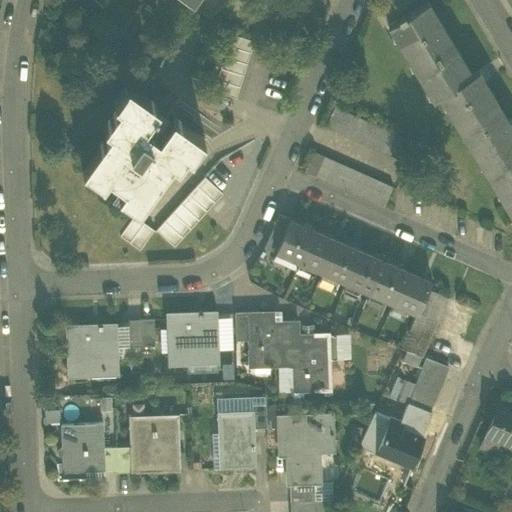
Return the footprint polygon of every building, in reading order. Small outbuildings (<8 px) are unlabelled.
[(440,95),(457,123),(496,100),(478,69),(471,74),(427,1),(404,15),(403,12),(397,16),(398,18),(388,25),(432,99),(440,95)] [(231,33),(227,45),(250,52),(254,40),(231,33)] [(227,45),(224,56),(246,63),(250,52),(227,45)] [(224,56),(220,67),(243,74),(246,63),(224,56)] [(220,67),(216,79),(239,86),(243,74),(220,67)] [(216,79),(213,90),(236,97),(239,86),(216,79)] [(119,193),(138,206),(172,159),(177,163),(186,152),(191,155),(203,138),(173,117),(158,137),(143,125),(157,106),(127,84),(115,101),(120,105),(105,125),(111,129),(83,168),(102,181),(108,173),(125,185),(119,193)] [(511,126),(496,100),(457,123),(511,214),(511,126)] [(325,126),(336,131),(345,111),(334,106),(325,126)] [(336,131),(348,136),(356,116),(345,111),(336,131)] [(348,136),(359,141),(368,121),(356,116),(348,136)] [(359,141),(370,146),(379,126),(368,121),(359,141)] [(370,146),(381,151),(390,131),(379,126),(370,146)] [(381,151),(393,156),(401,136),(390,131),(381,151)] [(393,156),(404,161),(413,141),(401,136),(393,156)] [(305,170),(316,175),(325,156),(314,151),(305,170)] [(316,175),(327,181),(336,161),(325,156),(316,175)] [(327,181),(339,186),(347,166),(336,161),(327,181)] [(339,186),(350,191),(359,171),(347,166),(339,186)] [(350,191),(361,196),(370,176),(359,171),(350,191)] [(361,196),(373,201),(381,181),(370,176),(361,196)] [(205,178),(197,186),(214,202),(222,194),(205,178)] [(373,201),(384,206),(393,186),(381,181),(373,201)] [(197,186),(188,195),(206,211),(214,202),(197,186)] [(119,193),(112,202),(131,215),(138,206),(119,193)] [(188,195),(180,204),(198,220),(206,211),(188,195)] [(180,204),(172,213),(190,229),(198,220),(180,204)] [(172,213),(164,222),(182,238),(190,229),(172,213)] [(265,246),(275,251),(289,219),(279,214),(265,246)] [(120,236),(129,243),(143,223),(134,216),(120,236)] [(275,252),(299,262),(314,228),(290,218),(289,219),(275,251),(275,252)] [(164,222),(156,230),(174,246),(182,238),(164,222)] [(153,230),(143,223),(129,243),(139,250),(153,230)] [(299,262),(322,272),(337,239),(314,228),(299,262)] [(322,272),(346,283),(361,249),(338,239),(337,239),(322,272)] [(346,283),(369,293),(384,259),(361,249),(346,283)] [(369,293),(393,303),(408,269),(384,259),(369,293)] [(432,280),(408,269),(393,303),(416,313),(417,314),(419,308),(423,299),(428,288),(432,280)] [(428,288),(423,299),(443,307),(448,297),(428,288)] [(423,299),(419,308),(439,317),(443,307),(423,299)] [(416,313),(414,318),(435,327),(439,317),(419,308),(417,314),(416,313)] [(234,312),(235,339),(248,338),(248,332),(261,332),(260,311),(234,312)] [(292,363),(293,390),(332,388),(329,334),(314,335),(298,335),(297,324),(297,321),(281,322),(273,322),(273,311),(260,311),(261,332),(248,332),(248,338),(249,365),(277,364),(292,363)] [(281,311),(273,311),(273,322),(281,322),(281,311)] [(167,314),(169,363),(191,362),(191,357),(217,356),(215,312),(167,314)] [(154,318),(140,319),(140,346),(155,345),(154,318)] [(414,318),(410,327),(431,336),(435,327),(414,318)] [(128,346),(140,346),(140,319),(127,319),(127,324),(128,339),(128,346)] [(313,323),(297,324),(298,335),(314,335),(313,323)] [(116,354),(116,340),(115,325),(115,324),(67,326),(69,375),(90,374),(90,369),(117,368),(116,354)] [(127,324),(115,325),(116,340),(128,339),(127,324)] [(410,327),(405,337),(426,346),(431,336),(410,327)] [(349,334),(335,334),(336,359),(351,358),(349,334)] [(422,356),(426,346),(405,337),(401,348),(402,349),(406,350),(421,356),(422,356)] [(141,353),(140,346),(128,346),(128,339),(116,340),(116,354),(141,353)] [(379,355),(366,356),(367,374),(391,373),(390,348),(378,348),(379,355)] [(402,360),(417,366),(421,356),(406,350),(402,360)] [(408,402),(430,411),(448,367),(426,358),(408,402)] [(278,390),(293,390),(292,363),(277,364),(278,390)] [(217,396),(218,411),(253,409),(253,404),(253,395),(217,396)] [(408,431),(419,435),(423,427),(426,428),(432,411),(430,411),(408,402),(400,421),(403,422),(399,432),(406,435),(408,431)] [(501,438),(511,442),(511,408),(498,403),(485,435),(500,441),(501,438)] [(253,409),(254,427),(266,427),(265,404),(253,404),(253,409)] [(59,408),(44,408),(44,424),(60,424),(59,408)] [(218,411),(220,468),(256,466),(254,427),(253,409),(218,411)] [(376,451),(390,418),(373,411),(358,443),(376,451)] [(132,471),(182,469),(179,412),(129,414),(131,446),(132,471)] [(286,445),(288,482),(290,482),(314,482),(320,481),(318,440),(333,439),(332,413),(278,415),(279,446),(286,445)] [(400,421),(390,417),(390,418),(376,451),(411,466),(412,463),(416,464),(421,453),(417,451),(423,437),(419,435),(408,431),(406,435),(399,432),(403,422),(400,421)] [(62,467),(85,466),(104,465),(103,447),(103,422),(61,424),(62,467)] [(104,472),(117,471),(116,446),(103,447),(104,465),(104,472)] [(131,446),(116,446),(117,471),(132,471),(131,446)] [(104,472),(104,465),(85,466),(86,479),(105,478),(104,472)] [(290,482),(290,501),(314,499),(314,482),(290,482)] [(314,511),(314,499),(290,501),(290,511),(314,511)]
